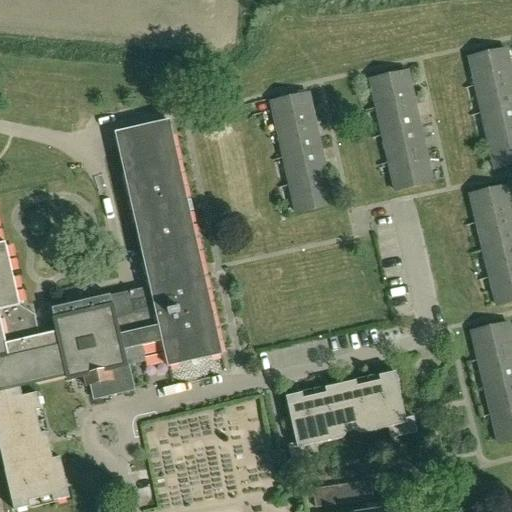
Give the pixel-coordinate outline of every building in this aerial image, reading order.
[(476,87),(511,78),(511,73),(507,51),(469,59),(476,87)] [(377,109),(414,101),(408,73),(371,81),(377,109)] [(511,78),(476,87),(482,115),(511,107),(511,78)] [(272,104),(278,131),(316,123),(309,95),(272,104)] [(377,109),(384,137),(420,128),(414,101),(377,109)] [(511,107),(482,115),(488,142),(511,136),(511,107)] [(0,444),(15,511),(31,507),(30,502),(54,496),(55,502),(71,498),(62,458),(54,460),(48,433),(42,434),(36,411),(42,410),(39,394),(24,398),(21,387),(43,382),(42,382),(67,376),(68,381),(84,377),(86,386),(91,385),(94,398),(135,389),(129,366),(146,362),(142,347),(162,342),(168,369),(222,356),(170,123),(116,135),(150,288),(53,310),(59,333),(39,338),(35,316),(20,307),(6,243),(0,244),(0,444)] [(322,150),(316,123),(278,131),(285,159),(322,150)] [(384,137),(390,164),(427,156),(420,128),(384,137)] [(511,136),(488,142),(494,169),(511,165),(511,136)] [(285,159),(291,187),(328,178),(322,150),(285,159)] [(433,184),(427,156),(390,164),(396,192),(433,184)] [(335,206),(328,178),(291,187),(297,214),(335,206)] [(477,224),(511,215),(511,203),(508,187),(470,196),(477,224)] [(511,215),(477,224),(483,251),(511,244),(511,215)] [(372,238),(386,229),(379,217),(365,225),(372,238)] [(511,273),(511,244),(483,251),(490,279),(511,273)] [(511,302),(511,273),(490,279),(497,306),(511,302)] [(478,361),(511,353),(511,337),(509,325),(472,334),(478,361)] [(511,353),(478,361),(485,389),(511,382),(511,353)] [(374,378),(386,430),(390,429),(392,440),(418,434),(415,418),(407,419),(396,373),(374,378)] [(386,430),(374,378),(352,383),(364,435),(386,430)] [(511,411),(511,382),(485,389),(492,416),(511,411)] [(342,440),(364,435),(352,383),(331,388),(342,440)] [(342,440),(331,388),(309,393),(320,444),(342,440)] [(320,444),(309,393),(287,398),(297,444),(289,446),(293,462),(320,456),(317,445),(320,444)] [(460,401),(432,410),(443,444),(471,435),(460,401)] [(511,440),(511,411),(492,416),(498,444),(511,440)] [(315,508),(374,500),(371,481),(312,490),(315,508)]
